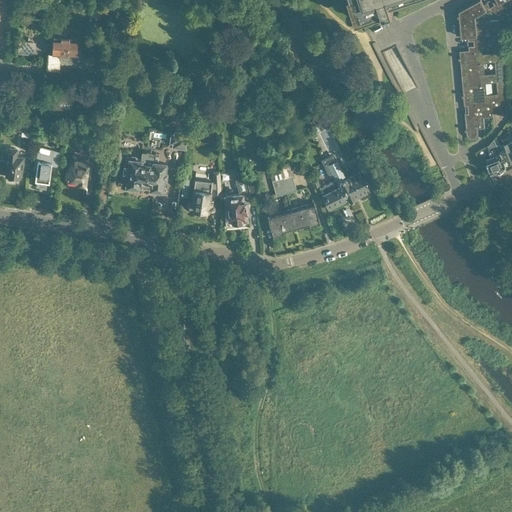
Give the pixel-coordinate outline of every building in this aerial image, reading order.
[(344,0),(352,21),(363,18),(365,17),(382,51),(390,47),(396,44),(381,14),(423,0),(344,0)] [(484,4),(481,0),(477,0),(459,10),(459,13),(458,13),(460,24),(475,22),(475,15),(476,15),(489,8),(492,13),(495,11),(492,5),(490,7),(487,2),(484,4)] [(495,11),(511,1),(511,0),(492,0),(494,4),(492,5),(495,11)] [(500,20),(475,22),(460,24),(461,34),(461,37),(468,36),(468,40),(474,40),(474,43),(482,42),(485,42),(484,30),(500,28),(500,20)] [(48,53),(47,70),(60,71),(60,62),(76,63),(79,62),(81,61),(83,58),(83,56),(83,53),(82,51),(79,49),(77,48),(77,39),(54,37),(53,54),(48,53)] [(503,61),(501,39),(493,40),(494,52),(483,53),(482,42),(474,43),(474,45),(469,45),(469,49),(460,50),(460,57),(459,57),(459,59),(460,59),(461,64),(464,64),(484,63),(495,62),(503,61)] [(20,40),(19,53),(31,54),(32,41),(20,40)] [(504,74),(503,61),(495,62),(496,73),(485,74),(484,63),(464,64),(465,70),(461,71),(462,73),(460,73),(461,83),(462,83),(463,85),(466,84),(486,83),(496,82),(505,81),(504,74)] [(507,102),(505,81),(496,82),(497,93),(487,94),(486,83),(466,84),(467,91),(463,91),(463,92),(463,94),(462,94),(462,97),(464,96),(464,105),(468,105),(507,102)] [(46,92),(46,104),(52,104),(52,107),(70,109),(71,91),(52,90),(52,92),(46,92)] [(507,111),(507,102),(468,105),(468,112),(466,113),(465,113),(466,128),(465,128),(465,131),(467,131),(467,133),(467,134),(467,135),(468,136),(469,137),(470,137),(471,138),(472,138),(473,138),(474,137),(475,137),(476,136),(477,135),(477,134),(477,133),(477,132),(477,128),(485,127),(484,117),(493,116),(493,113),(507,112),(507,111)] [(315,120),(308,123),(313,135),(320,131),(315,120)] [(15,122),(14,130),(28,131),(29,124),(15,122)] [(56,126),(54,141),(61,142),(62,127),(56,126)] [(171,133),(170,142),(173,143),(173,146),(186,148),(186,142),(187,134),(188,131),(175,130),(175,133),(171,133)] [(511,134),(503,138),(505,143),(511,159),(511,134)] [(496,137),(495,139),(497,145),(501,154),(507,167),(511,165),(511,159),(505,143),(500,145),(500,144),(499,144),(496,137)] [(493,156),(486,159),(492,174),(507,167),(501,154),(497,145),(495,139),(494,138),(491,142),(489,144),(488,145),(491,151),(489,152),(490,154),(491,153),(493,156)] [(91,146),(89,160),(99,162),(101,147),(91,146)] [(10,148),(6,176),(9,176),(9,177),(10,177),(10,178),(11,178),(11,179),(12,179),(13,179),(14,179),(15,179),(16,179),(16,178),(17,178),(17,177),(20,178),(21,170),(29,171),(31,158),(23,157),(22,158),(16,157),(18,149),(10,148)] [(49,181),(51,165),(59,166),(60,155),(49,154),(40,152),(35,170),(36,170),(35,180),(37,180),(36,186),(46,188),(47,181),(49,181)] [(165,184),(168,167),(166,167),(166,162),(157,161),(158,154),(151,153),(151,152),(147,152),(147,153),(143,152),(142,160),(137,159),(138,157),(136,156),(132,155),(130,156),(130,158),(129,158),(129,159),(126,159),(126,165),(125,165),(124,171),(123,178),(128,179),(127,186),(138,187),(138,186),(151,187),(150,189),(162,190),(163,184),(165,184)] [(66,180),(68,180),(78,181),(78,184),(80,184),(80,186),(84,186),(84,184),(86,185),(87,177),(90,177),(91,167),(88,167),(89,163),(86,162),(86,160),(82,160),(83,157),(79,157),(79,156),(74,155),(72,162),(71,162),(71,168),(69,168),(69,172),(67,172),(66,180)] [(327,163),(334,177),(335,179),(346,199),(348,198),(349,201),(369,191),(365,183),(368,183),(365,178),(363,178),(360,171),(346,177),(337,158),(327,163)] [(280,166),(269,170),(276,195),(297,190),(291,169),(281,171),(280,166)] [(240,193),(226,195),(227,216),(226,216),(226,226),(248,224),(248,219),(247,219),(246,212),(247,212),(246,202),(253,200),(249,191),(243,171),(237,173),(236,179),(240,193)] [(254,173),(246,175),(251,191),(258,189),(254,173)] [(316,173),(309,175),(314,188),(320,185),(316,173)] [(346,199),(335,179),(319,187),(323,193),(322,194),(329,208),(346,199)] [(211,205),(212,199),(210,199),(211,192),(210,192),(210,188),(203,187),(203,189),(195,188),(194,190),(192,202),(191,202),(190,202),(189,202),(188,202),(188,203),(187,204),(187,205),(187,206),(188,207),(189,208),(191,208),(191,209),(194,209),(194,212),(195,213),(196,213),(197,214),(199,214),(200,214),(200,215),(202,215),(203,214),(205,214),(206,213),(206,211),(208,212),(208,211),(211,211),(212,211),(213,210),(214,209),(214,208),(214,207),(213,207),(213,206),(212,206),(211,205)] [(319,222),(314,203),(302,207),(307,223),(308,223),(309,225),(319,222)] [(307,223),(302,207),(291,210),(295,227),(307,223)] [(295,227),(291,210),(279,213),(284,230),(295,227)] [(284,230),(279,213),(267,216),(273,235),(283,232),(283,230),(284,230)]
